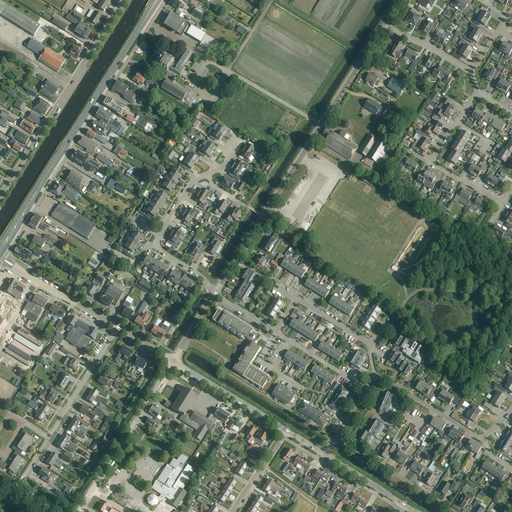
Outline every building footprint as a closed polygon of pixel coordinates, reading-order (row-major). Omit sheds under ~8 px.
[(41,26),(6,5),(0,0),(0,15),(34,36),(41,26)] [(107,6),(97,0),(92,0),(92,1),(96,4),(96,3),(100,6),(98,8),(103,12),(107,6)] [(178,2),(174,0),(170,0),(170,1),(170,2),(169,4),(178,10),(180,7),(182,9),(184,6),(181,4),(182,4),(178,2)] [(459,8),(464,0),(456,0),(456,1),(454,0),(453,0),(450,6),(455,9),(456,7),(459,8)] [(460,12),(465,16),(469,9),(467,7),(469,4),(469,3),(464,0),(459,8),(461,10),(460,12)] [(477,15),(488,21),(491,16),(485,13),(488,8),(483,5),(477,15)] [(200,20),(203,15),(194,10),(191,15),(200,20)] [(88,21),(95,25),(101,16),(94,12),(90,19),(88,21)] [(70,16),(62,13),(60,18),(70,22),(71,21),(68,19),(70,16)] [(414,14),(412,13),(409,17),(408,17),(405,22),(410,24),(410,23),(412,25),(410,28),(413,30),(421,17),(415,13),(414,14)] [(75,14),(72,18),(81,23),(84,19),(75,14)] [(169,14),(163,25),(182,36),(184,32),(187,33),(186,34),(189,36),(192,38),(198,42),(201,43),(201,42),(204,37),(205,35),(206,35),(203,33),(197,30),(195,28),(191,26),(190,28),(188,26),(187,26),(185,24),(183,23),(184,23),(174,17),(170,15),(169,14)] [(488,21),(477,15),(476,15),(476,16),(475,17),(475,18),(475,19),(474,19),(473,22),(478,25),(479,23),(485,26),(488,21)] [(421,31),(428,35),(430,31),(432,27),(435,29),(438,24),(434,21),(431,25),(427,22),(424,25),(422,27),(423,27),(421,31)] [(90,33),(89,33),(85,30),(86,28),(80,24),(78,27),(74,32),(80,36),(85,40),(90,33)] [(472,34),(480,38),(482,34),(473,28),(474,25),(472,24),(470,26),(471,27),(470,30),(473,32),(472,34)] [(233,36),(236,29),(229,26),(227,33),(233,36)] [(443,45),(445,41),(448,43),(451,37),(453,35),(447,32),(446,34),(444,37),(438,33),(434,39),(438,41),(437,42),(443,45)] [(467,34),(466,37),(464,36),(463,38),(470,42),(471,40),(474,42),(477,43),(480,38),(472,34),(471,36),(470,35),(469,36),(467,34)] [(26,43),(24,45),(27,47),(41,56),(38,61),(57,73),(65,60),(32,39),(28,44),(26,43)] [(467,47),(469,44),(462,40),(459,45),(463,48),(462,50),(470,55),(473,50),(470,49),(467,47)] [(399,59),(402,54),(403,52),(400,50),(403,46),(397,42),(389,54),(396,58),(396,57),(399,59)] [(502,52),(504,53),(509,45),(504,42),(501,48),(498,46),(495,52),(500,55),(502,52)] [(73,47),(69,44),(66,49),(70,52),(69,54),(72,56),(72,55),(77,58),(78,58),(79,56),(79,55),(81,51),(74,47),(73,47)] [(183,67),(192,53),(186,49),(177,63),(174,62),(174,61),(161,53),(155,64),(156,65),(157,67),(166,72),(167,71),(168,72),(162,81),(161,81),(160,81),(160,82),(160,83),(160,84),(161,84),(163,86),(161,88),(182,101),(184,99),(186,100),(187,100),(188,100),(188,99),(189,99),(189,98),(188,98),(188,97),(191,92),(175,82),(176,80),(174,79),(177,76),(180,78),(186,69),(183,67)] [(470,55),(462,50),(461,52),(456,49),(452,55),(459,59),(461,56),(467,59),(470,55)] [(415,54),(409,50),(405,57),(409,59),(411,60),(411,61),(414,63),(418,55),(415,53),(415,54)] [(429,69),(434,60),(428,56),(424,63),(421,61),(417,66),(423,69),(425,66),(429,69)] [(395,66),(397,62),(390,58),(388,62),(395,66)] [(442,78),(446,70),(441,67),(438,71),(436,69),(432,75),(440,80),(442,78)] [(495,79),(500,72),(495,69),(493,73),(489,70),(484,79),(490,83),(493,78),(495,79)] [(446,70),(442,78),(445,80),(443,82),(448,85),(452,79),(450,77),(452,74),(446,70)] [(151,81),(147,78),(138,73),(133,81),(142,86),(145,80),(146,81),(146,82),(152,86),(155,81),(152,79),(151,81)] [(374,77),(370,74),(366,81),(367,82),(366,83),(366,84),(368,85),(369,85),(370,84),(373,87),(375,84),(378,86),(380,82),(377,80),(379,79),(375,76),(374,77)] [(501,92),(506,83),(504,82),(506,78),(501,75),(496,83),(499,84),(496,89),(501,92)] [(392,79),(388,86),(401,94),(406,87),(392,79)] [(40,90),(39,92),(52,100),(52,99),(54,100),(60,89),(59,89),(60,88),(47,80),(43,86),(40,90)] [(137,96),(128,90),(129,88),(117,81),(112,90),(111,92),(114,93),(115,92),(123,97),(124,99),(132,104),(137,96)] [(506,83),(501,92),(506,95),(508,90),(511,92),(511,89),(511,82),(509,85),(506,83)] [(244,86),(242,88),(245,90),(244,93),(251,98),(254,93),(247,88),(244,86)] [(38,94),(34,92),(30,89),(28,92),(36,97),(38,94)] [(172,98),(172,99),(156,89),(154,92),(175,105),(178,101),(172,98)] [(239,93),(238,95),(248,102),(251,98),(244,93),(242,95),(239,93)] [(238,95),(237,97),(240,99),(238,101),(246,106),(248,102),(238,95)] [(107,97),(102,105),(107,108),(114,112),(116,114),(120,117),(124,111),(126,108),(108,97),(107,97)] [(45,114),(50,107),(48,105),(48,104),(39,98),(33,108),(43,115),(43,114),(45,114)] [(440,106),(452,114),(455,109),(448,105),(450,102),(445,98),(440,106)] [(369,100),(366,105),(373,110),(371,112),(376,115),(375,115),(376,115),(378,112),(386,118),(389,113),(383,109),(381,107),(380,107),(369,100),(370,100),(369,100)] [(17,101),(14,107),(22,112),(26,106),(20,102),(17,101)] [(233,102),(232,104),(243,111),(246,106),(238,101),(236,104),(233,102)] [(232,104),(231,106),(234,108),(232,110),(240,115),(243,111),(232,104)] [(449,118),(452,114),(440,106),(435,114),(440,117),(442,114),(449,118)] [(359,107),(356,111),(369,119),(371,116),(359,107)] [(117,130),(122,133),(122,132),(124,129),(120,126),(121,125),(112,119),(114,116),(107,111),(107,112),(100,108),(95,117),(97,118),(100,120),(108,125),(117,130)] [(3,112),(3,111),(0,109),(0,115),(0,116),(2,118),(7,121),(8,121),(13,124),(15,120),(8,116),(3,112)] [(228,111),(227,113),(230,115),(237,119),(240,115),(232,110),(231,113),(228,111)] [(477,120),(481,113),(477,110),(472,117),(470,116),(468,119),(472,121),(474,119),(477,120)] [(277,111),(273,116),(282,122),(284,118),(287,120),(288,118),(286,116),(277,111)] [(38,126),(42,119),(30,112),(26,119),(33,124),(33,123),(38,126)] [(158,125),(139,113),(137,116),(140,118),(136,124),(144,130),(148,124),(156,129),(158,125)] [(227,113),(225,115),(228,116),(227,119),(234,124),(237,119),(230,115),(227,113)] [(486,116),(481,113),(477,120),(479,122),(478,125),(480,126),(481,124),(481,123),(483,121),(486,116)] [(487,124),(492,117),(487,114),(486,116),(483,121),(481,123),(481,124),(483,125),(485,122),(487,124)] [(127,116),(125,120),(132,124),(134,120),(127,116)] [(273,116),(269,122),(278,127),(281,129),(282,127),(280,126),(282,122),(273,116)] [(490,129),(496,119),(492,117),(487,124),(490,126),(488,128),(490,129)] [(194,119),(191,125),(195,128),(199,122),(194,119)] [(496,130),(501,122),(496,119),(490,129),(491,130),(492,131),(494,128),(496,130)] [(31,134),(36,128),(24,120),(20,127),(31,134)] [(120,136),(122,133),(117,130),(108,125),(100,120),(98,123),(97,122),(97,121),(96,121),(95,121),(95,122),(91,123),(92,126),(91,126),(91,128),(92,128),(92,129),(93,129),(95,130),(94,131),(102,136),(103,134),(108,137),(112,132),(120,136)] [(432,126),(441,131),(444,127),(435,121),(432,126)] [(269,122),(266,127),(275,133),(277,129),(280,131),(281,129),(278,127),(269,122)] [(501,122),(496,130),(499,131),(497,134),(501,136),(506,129),(504,128),(506,125),(501,122)] [(215,125),(213,130),(215,131),(222,136),(225,131),(222,129),(224,127),(217,123),(216,125),(215,125)] [(441,131),(432,126),(429,124),(428,127),(427,127),(424,131),(431,136),(432,133),(438,136),(441,131)] [(266,127),(262,133),(271,138),(274,140),(275,138),(273,136),(275,133),(266,127)] [(18,131),(13,128),(8,136),(13,140),(14,138),(25,145),(29,138),(18,131)] [(211,129),(208,133),(211,135),(209,137),(215,141),(216,139),(219,140),(222,136),(215,131),(213,130),(211,129)] [(335,134),(326,129),(322,136),(328,139),(325,144),(350,160),(358,148),(343,139),(347,134),(343,131),(339,136),(336,134),(335,134)] [(104,139),(89,130),(88,132),(87,132),(86,134),(86,135),(93,140),(94,138),(101,143),(104,139)] [(419,142),(428,148),(431,143),(424,139),(426,136),(417,131),(415,134),(419,136),(418,138),(419,138),(417,141),(419,142)] [(460,136),(468,141),(469,138),(472,140),(473,138),(470,136),(471,136),(463,131),(460,136)] [(262,133),(259,138),(268,144),(270,146),(271,144),(269,142),(271,138),(262,133)] [(367,158),(378,140),(369,134),(358,152),(367,158)] [(457,141),(467,147),(468,145),(466,143),(468,141),(460,136),(457,141)] [(85,151),(93,156),(98,147),(82,137),(77,144),(86,150),(85,151)] [(204,141),(201,145),(204,147),(212,152),(213,150),(215,151),(216,149),(212,146),(213,143),(208,139),(206,142),(204,141)] [(20,153),(22,148),(16,144),(17,143),(12,140),(10,143),(14,146),(12,148),(20,153)] [(425,153),(428,148),(419,142),(417,141),(415,144),(414,143),(411,148),(417,151),(418,148),(425,153)] [(466,149),(467,147),(457,141),(454,145),(462,150),(463,147),(466,149)] [(379,142),(368,159),(375,163),(385,146),(379,142)] [(243,150),(251,155),(254,157),(256,153),(259,149),(254,145),(252,148),(248,145),(247,144),(243,150)] [(199,151),(197,153),(204,158),(206,155),(210,158),(212,156),(210,154),(212,152),(204,147),(201,145),(199,148),(201,148),(203,150),(201,152),(199,151)] [(460,153),(462,150),(454,145),(451,150),(453,151),(454,151),(459,155),(459,154),(461,156),(462,156),(464,157),(465,155),(463,154),(460,153)] [(511,154),(511,148),(508,146),(507,149),(504,147),(503,149),(505,151),(511,154)] [(6,150),(3,149),(0,147),(0,160),(1,161),(2,158),(6,160),(11,153),(6,150)] [(503,149),(501,148),(499,150),(502,151),(500,154),(508,159),(511,154),(505,151),(503,149)] [(85,162),(88,157),(87,157),(87,156),(83,154),(78,151),(76,150),(73,154),(85,162)] [(187,159),(194,164),(198,159),(194,156),(196,154),(189,150),(188,152),(190,154),(187,159)] [(247,160),(251,155),(243,150),(240,155),(240,156),(244,158),(243,161),(248,164),(249,161),(247,160)] [(462,159),(464,157),(462,156),(461,156),(459,154),(459,155),(454,151),(453,151),(451,156),(458,160),(460,158),(462,159)] [(89,171),(91,169),(92,167),(85,163),(85,162),(73,154),(70,159),(82,166),(89,171)] [(505,163),(508,159),(500,154),(499,157),(496,155),(495,157),(493,160),(499,164),(501,161),(505,163)] [(99,155),(96,158),(103,163),(105,159),(99,155)] [(456,163),(458,160),(451,156),(448,160),(455,165),(458,167),(459,165),(456,163)] [(90,159),(89,158),(86,162),(97,169),(98,170),(101,166),(90,159)] [(185,170),(187,167),(191,170),(194,164),(187,159),(184,158),(179,166),(185,170)] [(418,165),(408,159),(406,163),(402,162),(399,167),(402,169),(404,166),(414,172),(418,165)] [(473,175),(477,167),(474,166),(476,163),(472,160),(468,165),(471,167),(468,173),(473,175)] [(233,167),(240,172),(243,174),(245,170),(248,165),(243,162),(241,164),(238,162),(236,161),(233,167)] [(172,172),(179,176),(181,174),(183,175),(184,172),(175,167),(173,170),(167,166),(165,168),(172,172)] [(477,167),(473,175),(477,178),(481,173),(483,174),(487,169),(482,166),(480,169),(477,167)] [(238,175),(240,172),(233,167),(229,172),(234,176),(233,178),(238,181),(241,177),(238,175)] [(490,186),(495,178),(492,176),(494,173),(489,170),(486,176),(489,177),(485,183),(490,186)] [(65,181),(81,192),(84,187),(80,185),(84,179),(72,171),(68,177),(65,181)] [(181,177),(179,176),(172,172),(170,175),(166,173),(165,175),(168,177),(176,182),(178,179),(180,180),(181,177)] [(426,183),(431,174),(426,172),(423,177),(420,175),(416,181),(422,184),(424,182),(426,183)] [(431,174),(426,183),(425,185),(427,187),(429,188),(429,189),(431,191),(436,183),(433,182),(436,177),(431,174)] [(176,182),(168,177),(167,180),(160,176),(159,178),(165,182),(173,187),(175,184),(176,185),(178,183),(176,182)] [(495,178),(490,186),(495,189),(498,183),(501,185),(504,179),(500,176),(498,179),(495,178)] [(230,189),(234,183),(226,178),(222,184),(230,189)] [(175,188),(173,187),(165,182),(163,185),(160,183),(159,185),(170,192),(172,189),(173,190),(175,188)] [(444,194),(449,185),(445,182),(442,187),(439,185),(435,193),(437,194),(438,193),(440,194),(441,192),(444,194)] [(65,189),(57,184),(51,192),(58,197),(60,194),(62,195),(61,195),(73,203),(79,193),(67,186),(65,189)] [(117,184),(114,189),(123,195),(126,190),(117,184)] [(449,185),(444,194),(447,195),(445,198),(450,200),(456,191),(453,189),(454,188),(449,185)] [(198,195),(206,199),(208,196),(211,198),(214,193),(209,190),(207,192),(202,189),(198,195)] [(455,197),(454,199),(459,202),(466,206),(468,202),(471,196),(468,194),(468,193),(463,190),(461,193),(459,192),(455,197)] [(156,197),(163,202),(165,199),(167,200),(168,198),(159,192),(157,195),(154,193),(152,195),(156,197)] [(204,202),(206,199),(198,195),(195,200),(200,203),(199,206),(204,209),(207,204),(204,202)] [(163,202),(156,197),(154,200),(151,198),(148,197),(147,199),(153,202),(162,208),(165,203),(163,202)] [(483,202),(478,199),(476,202),(473,201),(469,207),(476,212),(478,211),(479,208),(483,210),(486,205),(483,203),(483,202)] [(223,214),(228,205),(222,201),(218,207),(216,206),(212,212),(217,215),(219,212),(223,214)] [(161,210),(162,208),(153,202),(151,205),(147,203),(146,205),(149,207),(157,212),(159,209),(161,210)] [(80,216),(61,204),(60,206),(59,205),(51,217),(72,230),(89,240),(90,238),(89,237),(96,225),(80,216)] [(159,213),(157,212),(149,207),(148,210),(144,208),(143,210),(148,213),(151,215),(154,217),(156,214),(157,215),(159,213)] [(184,214),(192,219),(193,215),(197,217),(200,212),(194,209),(193,212),(187,208),(184,214)] [(235,220),(240,212),(234,208),(231,213),(228,212),(224,219),(229,222),(232,218),(235,220)] [(32,220),(46,229),(48,230),(49,228),(43,223),(42,225),(40,224),(43,219),(35,214),(32,220)] [(188,224),(192,219),(184,214),(180,219),(185,222),(183,224),(189,228),(190,225),(188,224)] [(511,223),(511,219),(506,215),(503,221),(507,223),(505,226),(511,230),(511,228),(511,223)] [(45,231),(46,229),(32,220),(28,225),(36,230),(39,226),(41,227),(40,228),(45,231)] [(47,220),(45,223),(56,229),(57,227),(57,226),(47,220)] [(204,226),(201,229),(208,235),(211,232),(204,226)] [(507,233),(496,226),(492,233),(501,238),(503,235),(504,236),(506,235),(506,234),(511,237),(511,232),(509,230),(507,233)] [(171,234),(179,239),(182,233),(184,235),(186,231),(181,228),(179,231),(175,229),(171,234)] [(293,238),(296,234),(288,230),(285,234),(293,238)] [(131,238),(138,242),(140,239),(142,240),(143,238),(140,236),(142,234),(139,232),(137,234),(134,232),(132,236),(129,233),(127,236),(131,238)] [(179,239),(171,234),(168,240),(173,243),(172,245),(175,248),(177,249),(178,246),(180,244),(177,242),(179,239)] [(43,240),(36,236),(32,242),(41,248),(45,243),(51,247),(53,243),(44,237),(43,240)] [(49,237),(48,240),(57,245),(59,242),(50,236),(49,237)] [(140,243),(138,242),(131,238),(129,241),(126,239),(124,241),(128,243),(135,247),(137,244),(139,245),(140,243)] [(211,246),(207,252),(213,256),(220,245),(216,242),(217,241),(212,238),(208,244),(211,246)] [(278,243),(272,239),(270,242),(266,239),(264,242),(265,243),(262,248),(268,252),(273,246),(275,247),(278,243)] [(205,247),(198,242),(196,245),(194,245),(189,253),(195,257),(198,251),(201,253),(205,247)] [(137,248),(135,247),(128,243),(126,246),(122,244),(121,246),(124,248),(132,253),(134,250),(136,251),(137,248)] [(24,250),(18,246),(14,251),(14,252),(14,253),(15,253),(27,260),(31,253),(24,249),(24,250)] [(148,268),(152,260),(149,258),(150,257),(148,255),(147,257),(144,261),(142,265),(145,266),(143,270),(145,271),(148,268)] [(255,262),(258,263),(257,265),(262,268),(265,263),(267,265),(271,260),(264,255),(262,258),(259,256),(255,262)] [(281,266),(286,270),(293,259),(291,258),(291,257),(289,261),(285,259),(283,262),(281,265),(281,266)] [(152,260),(148,268),(150,270),(148,273),(149,273),(151,274),(153,271),(157,263),(158,262),(155,260),(153,258),(152,260)] [(91,259),(88,264),(95,269),(98,264),(91,259)] [(291,273),(296,266),(292,264),(295,260),(293,259),(286,270),(291,273)] [(158,274),(162,266),(159,265),(160,263),(158,262),(157,263),(153,271),(156,273),(154,276),(156,277),(158,274)] [(296,276),(303,265),(301,264),(299,268),(296,266),(291,273),(296,276)] [(162,266),(158,274),(161,276),(159,279),(161,281),(168,270),(164,268),(165,266),(163,265),(162,266)] [(303,265),(296,276),(301,279),(306,272),(302,270),(305,266),(303,265)] [(297,279),(276,267),(274,271),(287,278),(285,281),(291,284),(292,282),(295,283),(297,279)] [(243,280),(250,284),(252,281),(253,282),(254,279),(253,279),(255,276),(254,275),(255,273),(249,269),(247,271),(245,269),(240,278),(243,280)] [(173,283),(177,276),(174,274),(175,272),(173,271),(167,280),(170,282),(168,285),(170,286),(171,287),(173,283)] [(102,282),(105,278),(98,274),(95,279),(94,279),(91,283),(94,284),(92,287),(90,285),(86,293),(92,296),(96,289),(97,290),(99,288),(100,289),(103,283),(102,282)] [(179,285),(182,279),(179,277),(180,275),(178,274),(177,276),(173,283),(175,285),(173,288),(176,290),(179,285)] [(184,288),(188,280),(185,278),(186,277),(184,275),(182,279),(179,285),(182,287),(180,290),(182,291),(184,288)] [(310,289),(316,278),(315,277),(312,281),(309,279),(304,286),(310,289)] [(315,292),(319,285),(316,283),(318,279),(316,278),(310,289),(315,292)] [(22,294),(25,289),(16,283),(16,282),(11,279),(4,291),(9,294),(14,298),(18,300),(22,294)] [(188,280),(184,288),(187,290),(185,293),(187,294),(194,283),(190,282),(191,280),(189,279),(188,280)] [(142,280),(137,287),(148,293),(152,286),(142,280)] [(238,288),(248,294),(250,291),(251,292),(253,290),(252,289),(254,286),(250,284),(243,280),(238,288)] [(320,295),(327,285),(325,283),(322,287),(319,285),(315,292),(320,295)] [(115,306),(123,293),(110,285),(100,302),(109,307),(111,304),(115,306)] [(327,285),(320,295),(325,299),(330,292),(326,290),(329,286),(327,285)] [(298,290),(319,302),(321,299),(309,293),(310,290),(306,287),(304,289),(300,287),(298,290)] [(246,297),(248,294),(238,288),(233,296),(235,297),(234,300),(240,304),(242,301),(243,302),(245,299),(246,300),(248,298),(246,297)] [(163,303),(167,296),(162,293),(158,300),(163,303)] [(41,313),(48,303),(36,295),(31,304),(28,302),(24,310),(26,312),(26,311),(38,318),(41,313)] [(334,307),(341,296),(339,295),(337,299),(334,297),(329,304),(334,307)] [(339,310),(344,303),(341,301),(343,297),(341,296),(334,307),(339,310)] [(273,304),(280,309),(283,304),(273,297),(271,299),(275,301),(273,304)] [(345,313),(351,302),(350,301),(347,305),(344,303),(339,310),(345,313)] [(127,309),(130,305),(126,302),(124,306),(126,307),(126,308),(121,314),(129,319),(133,313),(127,309)] [(143,315),(142,314),(148,304),(144,302),(138,311),(137,313),(140,314),(134,322),(142,327),(145,322),(149,316),(144,313),(143,315)] [(351,302),(345,313),(350,316),(354,309),(351,307),(353,304),(351,302)] [(277,314),(280,309),(273,304),(271,308),(267,305),(266,307),(277,314)] [(55,317),(60,309),(54,305),(50,312),(52,313),(51,315),(55,317)] [(367,308),(378,315),(381,310),(374,306),(372,309),(368,307),(367,308)] [(274,319),(277,314),(266,307),(265,309),(269,311),(267,315),(274,319)] [(259,339),(256,337),(257,335),(252,332),(253,331),(253,330),(252,329),(252,328),(219,308),(213,319),(212,320),(218,324),(244,340),(245,339),(252,343),(251,345),(250,344),(233,370),(237,373),(262,389),(270,377),(251,365),(260,350),(261,348),(255,345),(259,339)] [(375,320),(378,315),(367,308),(366,310),(370,313),(368,316),(375,320)] [(60,309),(55,317),(59,320),(60,318),(62,319),(66,313),(60,309)] [(372,325),(375,320),(368,316),(366,319),(362,317),(361,319),(372,325)] [(78,320),(76,319),(72,317),(72,318),(71,317),(67,324),(70,326),(67,331),(70,333),(78,320)] [(294,330),(301,319),(300,318),(297,321),(294,319),(289,326),(294,330)] [(300,333),(304,326),(301,324),(304,319),(303,318),(302,319),(301,319),(294,330),(300,333)] [(369,331),(372,325),(361,319),(360,320),(364,323),(362,326),(369,331)] [(98,333),(83,323),(78,320),(70,333),(69,334),(68,334),(68,335),(68,336),(67,337),(65,340),(72,344),(72,345),(73,345),(74,346),(74,347),(75,347),(84,352),(91,339),(93,341),(94,339),(95,339),(95,338),(95,337),(98,333)] [(310,339),(314,332),(311,330),(314,325),(312,323),(311,325),(312,325),(305,336),(310,339)] [(312,325),(311,325),(310,324),(307,328),(304,326),(300,333),(305,336),(312,325)] [(156,335),(160,329),(154,326),(151,332),(156,335)] [(160,329),(156,335),(161,339),(165,333),(160,329)] [(314,332),(310,339),(315,342),(317,340),(319,336),(322,332),(320,330),(317,334),(314,332)] [(404,340),(404,339),(398,336),(397,338),(396,338),(394,340),(395,341),(393,344),(394,344),(393,345),(395,347),(393,350),(395,350),(392,355),(391,354),(389,356),(390,357),(388,360),(389,360),(388,361),(388,362),(393,364),(393,365),(394,363),(399,366),(397,369),(402,372),(401,374),(406,377),(406,376),(407,376),(409,373),(410,373),(411,371),(411,370),(412,368),(405,363),(407,359),(405,357),(401,355),(402,354),(402,353),(403,353),(406,355),(406,356),(408,357),(419,364),(422,358),(424,359),(429,352),(412,342),(411,344),(409,342),(404,340)] [(323,352),(330,341),(328,340),(326,344),(322,342),(318,349),(323,352)] [(328,355),(333,348),(329,346),(332,343),(330,341),(323,352),(328,355)] [(333,359),(340,348),(338,347),(336,350),(333,348),(328,355),(333,359)] [(124,350),(122,348),(119,353),(118,353),(113,362),(117,364),(119,361),(122,355),(123,356),(122,356),(124,357),(123,360),(127,362),(130,358),(131,358),(132,356),(132,355),(133,353),(125,349),(124,350)] [(340,348),(333,359),(339,362),(342,356),(343,355),(340,353),(342,349),(340,348)] [(312,353),(331,366),(333,362),(314,350),(312,353)] [(353,354),(365,361),(367,357),(365,355),(366,353),(361,350),(360,352),(357,351),(355,354),(354,353),(353,354)] [(287,365),(294,354),(289,351),(284,358),(287,360),(285,364),(287,365)] [(294,364),(299,357),(294,354),(287,365),(289,366),(291,362),(294,364)] [(362,365),(365,361),(353,354),(353,355),(354,356),(352,359),(362,365)] [(71,363),(69,361),(69,359),(66,357),(62,362),(74,370),(79,363),(73,359),(71,363)] [(297,371),(304,360),(299,357),(294,364),(298,366),(295,370),(297,371)] [(143,361),(138,358),(134,366),(139,369),(140,369),(143,371),(147,364),(147,363),(147,362),(145,361),(143,361)] [(360,370),(362,365),(352,359),(350,362),(349,361),(348,362),(352,365),(351,367),(355,370),(357,368),(360,370)] [(304,360),(297,371),(299,372),(301,369),(305,371),(309,364),(304,360)] [(314,379),(320,368),(315,365),(311,372),(314,374),(312,378),(314,379)] [(133,375),(135,371),(129,366),(123,375),(125,377),(128,372),(133,375)] [(321,379),(325,371),(320,368),(314,379),(315,380),(318,377),(321,379)] [(324,386),(331,375),(325,371),(321,379),(324,381),(322,384),(324,386)] [(68,379),(67,379),(69,376),(63,372),(61,375),(63,376),(58,385),(59,386),(59,387),(61,388),(62,388),(68,379)] [(331,375),(324,386),(326,387),(328,383),(331,385),(336,378),(331,375)] [(110,387),(112,384),(109,382),(109,381),(101,377),(98,382),(102,385),(104,387),(104,386),(105,387),(107,385),(110,387)] [(416,389),(421,393),(426,385),(423,383),(425,380),(419,377),(415,383),(416,383),(418,385),(415,389),(416,389)] [(511,392),(511,385),(508,383),(505,388),(500,385),(499,388),(506,392),(507,390),(511,392)] [(426,385),(421,393),(427,396),(429,392),(432,394),(436,388),(431,384),(429,387),(426,385)] [(185,414),(196,397),(178,385),(175,390),(181,394),(174,406),(167,402),(164,406),(171,410),(172,409),(182,416),(179,420),(197,432),(193,438),(200,442),(208,430),(209,431),(213,424),(195,412),(191,417),(185,414)] [(276,399),(283,387),(279,385),(277,387),(275,385),(271,392),(273,393),(272,395),(275,397),(275,398),(276,399)] [(338,391),(347,396),(349,393),(349,392),(350,391),(341,385),(338,391)] [(438,399),(444,402),(449,394),(446,393),(448,389),(443,386),(439,392),(442,393),(438,399)] [(281,400),(287,390),(283,387),(276,399),(277,399),(278,398),(281,400)] [(495,398),(502,403),(506,397),(501,394),(502,392),(495,387),(493,390),(497,392),(495,394),(497,395),(495,398)] [(52,392),(46,388),(41,395),(46,398),(48,395),(49,396),(46,400),(53,404),(55,400),(56,400),(59,395),(53,391),(52,392)] [(95,398),(106,406),(109,402),(104,399),(103,400),(97,396),(98,393),(106,398),(108,395),(97,388),(95,391),(93,390),(90,395),(95,398)] [(33,396),(38,399),(41,395),(38,393),(39,392),(37,390),(33,396)] [(284,404),(291,392),(287,390),(281,400),(284,402),(283,403),(284,404)] [(343,401),(347,396),(338,391),(336,393),(334,395),(343,401)] [(382,397),(395,402),(397,397),(394,396),(395,394),(388,391),(387,393),(386,393),(384,396),(383,395),(382,397)] [(291,392),(284,404),(285,404),(286,403),(289,405),(290,403),(292,405),(296,399),(294,397),(295,395),(291,392)] [(449,394),(444,402),(449,405),(453,400),(455,402),(459,396),(453,393),(451,396),(449,394)] [(106,406),(95,398),(90,395),(86,400),(92,404),(93,401),(100,405),(101,402),(106,406)] [(340,406),(343,401),(334,395),(333,398),(332,401),(340,406)] [(502,403),(495,398),(492,396),(490,400),(491,401),(490,403),(487,401),(485,403),(492,407),(494,405),(499,408),(502,403)] [(393,406),(395,402),(382,397),(382,398),(383,398),(382,402),(393,406)] [(444,409),(445,407),(433,399),(430,403),(443,412),(445,409),(444,409)] [(341,406),(340,406),(332,401),(328,406),(337,411),(338,410),(339,410),(341,406)] [(33,402),(30,407),(39,413),(36,418),(41,422),(45,417),(42,415),(43,412),(40,410),(34,406),(35,404),(33,402)] [(302,414),(303,414),(308,405),(303,402),(297,410),(299,411),(299,412),(302,414)] [(379,406),(391,411),(393,406),(382,402),(381,405),(379,404),(379,406)] [(470,412),(477,417),(481,412),(477,409),(478,407),(472,403),(471,405),(468,410),(470,412)] [(42,408),(35,404),(34,406),(40,410),(43,412),(42,415),(45,417),(50,409),(44,405),(42,408)] [(308,405),(303,414),(308,417),(313,408),(311,406),(311,407),(308,405)] [(92,419),(95,415),(88,411),(89,410),(83,406),(79,412),(86,416),(86,415),(88,416),(92,419)] [(389,415),(391,411),(379,406),(378,407),(379,407),(378,410),(380,411),(379,414),(386,416),(387,414),(389,415)] [(158,411),(153,408),(149,414),(156,419),(158,416),(161,418),(164,415),(160,412),(161,411),(158,410),(158,411)] [(313,408),(308,417),(313,420),(318,411),(315,410),(316,409),(313,408)] [(229,416),(218,409),(214,415),(212,414),(208,420),(213,423),(217,418),(225,423),(229,416)] [(318,411),(313,420),(318,423),(323,414),(321,413),(321,412),(318,411)] [(474,423),(477,417),(470,412),(468,415),(466,413),(462,419),(468,423),(470,420),(474,423)] [(323,414),(318,423),(317,424),(321,426),(321,425),(323,426),(328,418),(323,414)] [(71,425),(85,434),(87,431),(83,429),(85,425),(89,428),(90,426),(77,417),(75,420),(74,419),(71,425)] [(154,422),(149,418),(145,424),(153,429),(155,425),(158,427),(161,422),(156,419),(154,422)] [(436,429),(441,421),(435,418),(432,423),(429,421),(425,427),(428,429),(429,428),(431,430),(433,427),(436,429)] [(232,421),(227,429),(231,431),(232,429),(236,432),(238,429),(240,430),(244,424),(237,419),(234,423),(232,421)] [(372,424),(382,431),(385,427),(383,425),(384,423),(378,419),(376,421),(374,420),(373,421),(374,422),(372,424)] [(441,421),(436,429),(439,430),(438,432),(440,434),(439,436),(442,437),(445,431),(443,430),(446,425),(441,421)] [(380,435),(382,431),(372,424),(371,427),(369,427),(369,428),(380,435)] [(85,434),(71,425),(67,430),(73,433),(74,431),(77,433),(77,435),(83,438),(85,434)] [(250,445),(254,439),(252,438),(256,431),(250,428),(246,435),(249,436),(245,442),(250,445)] [(377,439),(380,435),(369,428),(368,429),(369,430),(367,433),(375,437),(377,439)] [(21,441),(29,446),(33,439),(32,438),(33,435),(24,429),(21,435),(24,437),(21,441)] [(410,436),(408,438),(412,441),(414,438),(414,439),(418,433),(412,429),(410,433),(411,435),(410,436)] [(454,440),(459,432),(453,429),(450,434),(447,432),(443,438),(446,440),(447,439),(450,441),(451,438),(454,440)] [(361,434),(372,441),(375,437),(367,433),(365,431),(363,434),(362,433),(361,434)] [(406,439),(409,433),(404,431),(401,436),(406,439)] [(462,440),(464,436),(459,432),(454,440),(456,442),(455,443),(458,445),(457,447),(460,449),(464,441),(462,440)] [(261,447),(268,436),(262,433),(258,439),(257,439),(254,443),(261,447)] [(370,446),(372,441),(361,434),(360,436),(361,436),(359,439),(361,440),(360,442),(366,446),(367,444),(370,446)] [(390,446),(392,443),(381,434),(378,438),(390,446)] [(423,442),(427,437),(422,434),(418,439),(423,442)] [(71,451),(72,450),(75,451),(78,447),(72,444),(71,444),(68,442),(69,440),(63,436),(60,442),(65,445),(68,447),(69,445),(71,447),(69,449),(71,451)] [(511,443),(504,439),(501,444),(508,448),(510,445),(511,446),(511,443)] [(472,451),(476,444),(471,440),(468,445),(465,444),(461,450),(464,451),(465,450),(468,451),(469,450),(472,451)] [(24,453),(29,446),(21,441),(19,445),(16,443),(12,449),(16,451),(21,454),(23,452),(24,453)] [(75,451),(72,450),(71,451),(69,449),(71,447),(69,445),(68,447),(65,445),(60,442),(57,447),(62,450),(63,448),(72,454),(74,451),(75,451)] [(396,448),(391,444),(390,447),(385,445),(379,455),(385,458),(389,452),(392,454),(396,448)] [(476,444),(472,451),(477,455),(473,461),(477,464),(479,461),(478,460),(481,454),(479,452),(482,447),(476,444)] [(507,451),(508,448),(501,444),(498,449),(508,455),(510,453),(507,451)] [(404,455),(408,449),(405,447),(403,451),(398,448),(394,455),(396,456),(394,460),(399,463),(404,455)] [(428,448),(421,458),(423,459),(430,449),(428,448)] [(290,460),(294,453),(288,449),(284,456),(282,460),(285,461),(287,458),(290,460)] [(25,457),(21,454),(16,451),(12,457),(15,459),(13,463),(20,467),(25,461),(23,459),(25,457)] [(60,464),(61,463),(56,460),(58,457),(53,453),(49,459),(56,463),(59,465),(60,464)] [(187,461),(188,460),(181,455),(177,462),(174,460),(167,469),(166,468),(152,489),(161,495),(159,498),(158,498),(154,496),(150,496),(148,500),(148,504),(152,507),(156,506),(158,502),(163,501),(165,498),(170,502),(169,504),(176,509),(187,494),(181,490),(194,471),(187,466),(189,463),(187,461)] [(412,458),(410,456),(409,458),(404,455),(399,463),(404,465),(406,462),(408,464),(412,458)] [(302,467),(305,462),(298,458),(294,465),(297,467),(298,465),(302,467)] [(389,458),(387,463),(393,467),(396,462),(389,458)] [(61,466),(59,465),(56,463),(49,459),(46,464),(51,467),(53,465),(59,469),(61,466)] [(415,472),(420,465),(415,462),(416,460),(414,459),(410,465),(412,466),(410,469),(415,472)] [(232,464),(244,472),(248,467),(242,463),(240,466),(237,464),(237,465),(233,462),(233,463),(231,461),(230,463),(232,464)] [(487,472),(491,464),(486,461),(480,472),(482,473),(484,470),(487,472)] [(305,462),(302,467),(305,469),(304,471),(307,473),(312,466),(305,462)] [(424,474),(428,468),(425,466),(426,465),(421,462),(420,465),(415,472),(420,475),(422,472),(424,474)] [(16,474),(20,467),(13,463),(10,467),(5,463),(1,468),(4,470),(5,468),(10,471),(8,473),(12,476),(14,473),(16,474)] [(284,473),(290,464),(287,463),(282,471),(284,473)] [(241,477),(244,472),(232,464),(231,466),(234,468),(234,469),(237,471),(235,473),(241,477)] [(490,478),(496,467),(491,464),(487,472),(489,473),(487,477),(490,478)] [(497,478),(501,470),(496,467),(490,478),(492,479),(494,476),(497,478)] [(49,484),(53,478),(49,475),(50,473),(42,469),(39,474),(43,477),(41,479),(45,482),(49,484)] [(430,486),(436,478),(432,475),(433,472),(428,469),(423,477),(426,478),(424,482),(430,486)] [(501,470),(497,478),(499,480),(497,483),(500,484),(506,474),(501,470)] [(321,479),(324,474),(318,471),(314,478),(317,479),(318,478),(321,479)] [(324,474),(321,479),(324,481),(322,483),(326,485),(330,478),(324,474)] [(221,481),(233,488),(236,483),(231,480),(229,482),(226,480),(225,481),(222,479),(221,481)] [(282,488),(283,485),(280,483),(281,481),(278,479),(275,484),(282,488)] [(276,490),(278,491),(280,488),(276,486),(275,488),(273,487),(275,483),(269,480),(266,485),(273,490),(272,491),(273,492),(274,493),(276,490)] [(230,493),(233,488),(221,481),(220,482),(223,484),(223,485),(226,487),(224,490),(230,493)] [(452,491),(457,484),(452,481),(450,485),(444,482),(438,491),(445,495),(449,489),(452,491)] [(339,491),(342,486),(336,482),(330,492),(328,491),(325,495),(331,499),(337,489),(339,491)] [(272,492),(273,492),(272,491),(273,490),(266,485),(263,491),(268,494),(270,491),(272,492)] [(342,486),(339,491),(342,493),(341,494),(344,496),(348,490),(342,486)] [(63,494),(57,490),(55,493),(55,494),(54,494),(61,498),(62,499),(64,500),(64,499),(66,496),(68,493),(67,492),(65,491),(63,494)] [(224,504),(227,499),(214,490),(213,492),(214,492),(213,493),(218,496),(215,501),(216,502),(218,500),(224,504)] [(230,493),(224,490),(222,493),(219,491),(216,490),(214,490),(227,499),(230,493)] [(470,504),(475,496),(470,492),(466,498),(464,496),(458,505),(464,508),(468,502),(470,504)] [(359,503),(362,498),(355,494),(351,501),(354,503),(356,501),(359,503)] [(255,502),(265,509),(266,507),(263,505),(263,504),(262,503),(263,500),(258,497),(255,502)] [(306,501),(304,505),(313,511),(316,506),(308,500),(305,498),(304,500),(306,501)] [(362,498),(359,503),(363,505),(361,507),(365,509),(369,503),(362,498)] [(482,511),(485,509),(480,506),(482,503),(477,500),(473,507),(476,508),(473,511),(482,511)] [(264,510),(265,509),(255,502),(251,507),(257,510),(258,508),(260,509),(261,508),(264,510)] [(341,503),(336,511),(337,511),(338,511),(344,505),(341,503)]
